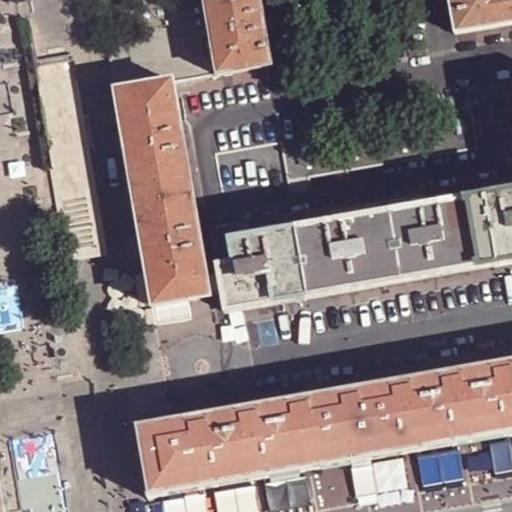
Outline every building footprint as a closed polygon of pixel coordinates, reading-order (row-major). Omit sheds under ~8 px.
[(203,0),(210,35),(217,77),(270,68),(268,54),(265,39),(262,23),(259,5),(258,0),(203,0)] [(511,0),(448,0),(451,11),(453,25),(455,36),(511,25),(511,0)] [(183,145),(181,133),(176,110),(172,85),(172,82),(115,92),(120,119),(124,143),(127,163),(131,181),(134,203),(137,218),(141,243),(144,258),(146,270),(149,282),(151,294),(153,309),(156,309),(190,303),(210,299),(206,280),(204,265),(200,246),(198,230),(195,213),(192,197),(189,179),(185,160),(183,145)] [(511,178),(212,230),(215,246),(226,244),(297,232),(388,216),(509,195),(511,194),(511,178)] [(226,244),(215,246),(227,314),(250,309),(381,286),(453,274),(511,263),(511,194),(509,195),(388,216),(297,232),(226,244)] [(193,318),(190,303),(156,309),(158,324),(193,318)] [(511,362),(364,388),(136,428),(142,464),(148,500),(180,494),(214,488),(252,482),(327,469),(376,460),(418,453),(486,441),(511,436),(511,362)] [(258,511),(252,482),(214,488),(216,511),(258,511)]
